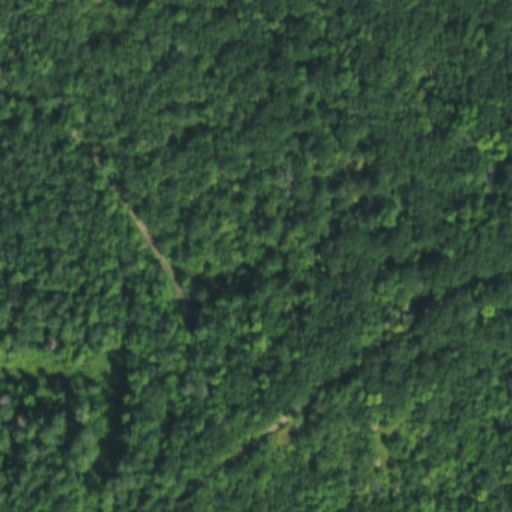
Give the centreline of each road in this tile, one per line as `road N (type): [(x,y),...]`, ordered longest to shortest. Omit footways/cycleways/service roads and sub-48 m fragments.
road 1 (track): [(0,77),(80,154),(193,308),(193,352),(143,511)]
road 2 (track): [(511,272),(430,309),(311,394),(223,463),(179,511)]
